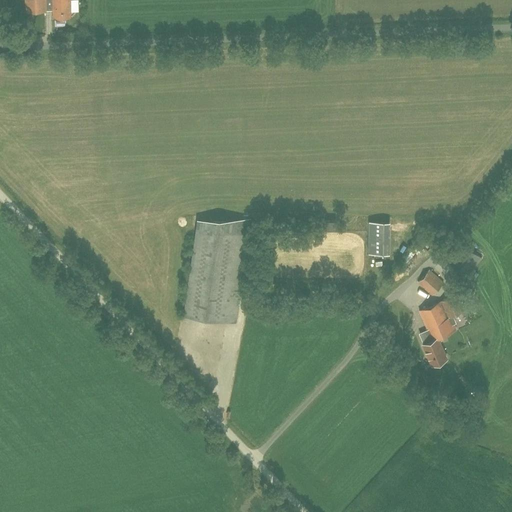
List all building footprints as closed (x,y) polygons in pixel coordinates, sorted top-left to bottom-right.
[(70,0),(25,0),(25,11),(45,11),(45,2),(53,1),(53,17),(70,17),(70,0)] [(235,322),(248,235),(251,218),(198,219),(184,315),(235,322)] [(326,220),(326,229),(337,229),(336,220),(326,220)] [(366,220),(366,253),(388,253),(388,220),(366,220)] [(458,239),(443,258),(467,277),(482,258),(458,239)] [(432,295),(443,283),(429,270),(418,283),(432,295)] [(419,311),(431,340),(423,344),(432,365),(446,359),(437,338),(456,329),(453,324),(455,323),(452,315),(463,310),(457,295),(419,311)]
